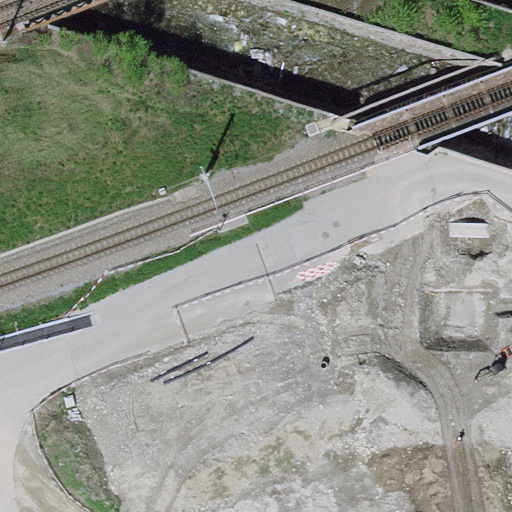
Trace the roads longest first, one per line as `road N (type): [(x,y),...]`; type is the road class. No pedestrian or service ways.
road 1 (primary): [(0,511),(303,379),(511,272)]
road 2 (unclassified): [(0,383),(433,195),(511,215)]
